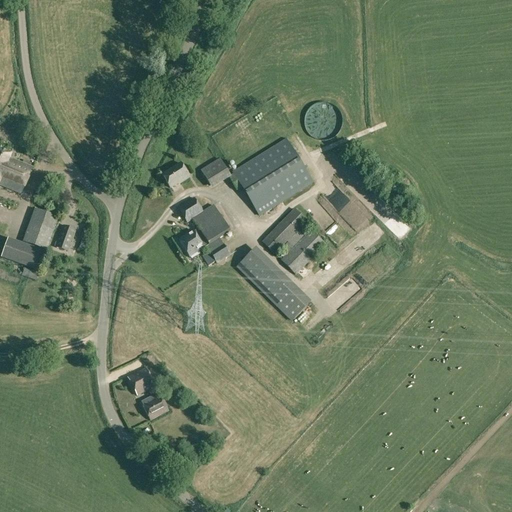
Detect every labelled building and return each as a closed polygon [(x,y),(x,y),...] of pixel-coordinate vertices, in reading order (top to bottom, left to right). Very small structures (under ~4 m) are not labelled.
[(319,141),(325,142),(327,141),(333,139),(335,136),(338,133),(339,129),(339,124),(338,120),(336,116),(333,113),(328,110),(323,109),(319,110),(315,111),(311,114),(309,118),(308,120),(307,123),(307,127),(307,129),(309,133),(311,137),(315,140),(319,141)] [(241,187),(259,216),(312,183),(286,140),(233,173),(229,175),(220,160),(201,172),(210,187),(227,176),(236,191),(241,187)] [(0,185),(21,195),(33,168),(10,158),(12,155),(0,150),(0,185)] [(182,152),(185,161),(191,159),(187,150),(182,152)] [(162,176),(170,188),(177,184),(178,185),(189,178),(180,164),(162,176)] [(384,216),(391,208),(370,190),(363,197),(384,216)] [(355,223),(360,228),(371,217),(349,197),(343,203),(359,218),(355,223)] [(206,247),(216,264),(229,255),(219,239),(230,232),(213,206),(203,213),(194,199),(178,209),(187,223),(192,220),(198,229),(194,232),(193,231),(178,240),(189,258),(190,257),(191,259),(199,254),(198,252),(206,247)] [(23,243),(47,251),(58,218),(35,209),(23,243)] [(281,261),(295,275),(325,245),(311,231),(305,237),(298,230),(306,222),(294,210),(262,243),(274,255),(287,241),(288,242),(280,251),(285,257),(281,261)] [(395,214),(387,221),(403,236),(410,229),(395,214)] [(71,223),(62,219),(53,244),(62,248),(71,223)] [(63,252),(72,255),(80,231),(71,228),(63,252)] [(80,239),(82,240),(87,242),(91,232),(84,229),(80,239)] [(1,259),(38,272),(45,253),(7,240),(1,259)] [(311,302),(255,248),(236,268),(291,322),(311,302)] [(335,310),(389,268),(379,255),(325,297),(335,310)] [(297,317),(302,322),(311,313),(306,308),(297,317)] [(127,378),(137,396),(155,386),(146,369),(127,378)] [(141,405),(150,421),(168,412),(160,395),(152,399),(151,397),(141,403),(142,405),(141,405)] [(204,403),(214,414),(223,407),(213,396),(204,403)]
